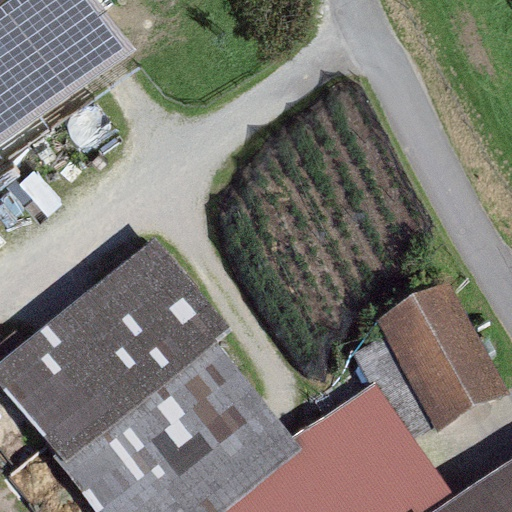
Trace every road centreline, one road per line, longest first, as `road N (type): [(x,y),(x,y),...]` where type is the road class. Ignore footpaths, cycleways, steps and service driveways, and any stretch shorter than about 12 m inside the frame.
road 1 (track): [(0,334),(368,32)]
road 2 (track): [(317,408),(150,206)]
